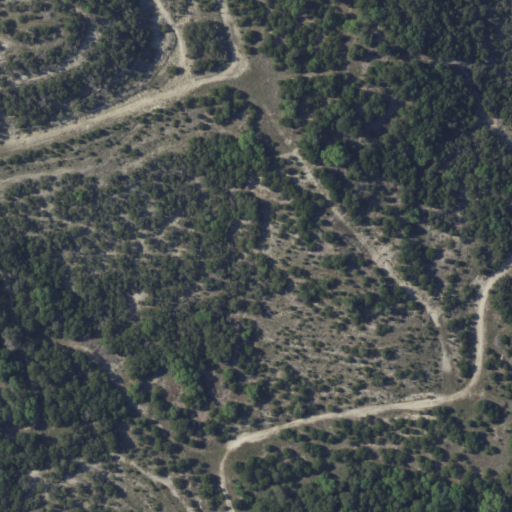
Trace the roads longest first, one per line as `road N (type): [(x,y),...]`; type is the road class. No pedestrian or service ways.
road 1 (residential): [(237,511),(234,434),(276,407),(451,367),(404,278),(289,169),(267,56),(242,0)]
road 2 (residential): [(0,143),(267,56)]
